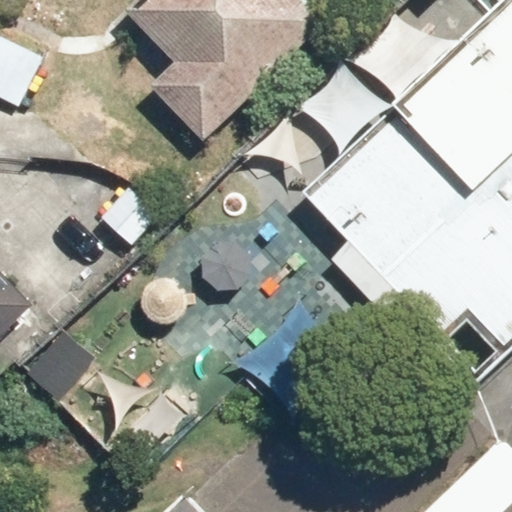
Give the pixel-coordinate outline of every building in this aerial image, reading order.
[(147,0),(116,29),(216,138),(343,22),(322,0),(147,0)] [(511,0),(420,0),(278,126),(447,316),(511,258),(511,0)] [(47,57),(0,32),(0,86),(24,100),(47,57)] [(0,365),(54,314),(0,258),(0,365)] [(511,511),(511,441),(440,511),(511,511)]
